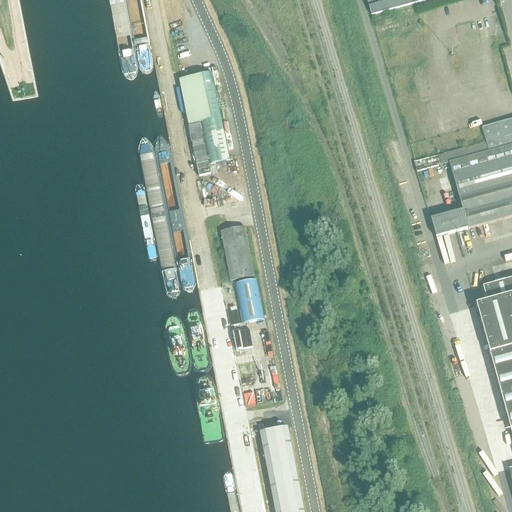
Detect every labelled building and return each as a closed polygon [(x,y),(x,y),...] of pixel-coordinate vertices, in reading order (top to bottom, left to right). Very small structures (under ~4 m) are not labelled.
[(366,0),(371,16),(430,0),(366,0)] [(188,127),(199,178),(211,175),(209,166),(230,161),(212,74),(179,81),(189,127),(188,127)] [(221,259),(226,258),(231,282),(254,277),(245,228),(221,232),(221,234),(216,235),(221,259)] [(511,279),(483,287),(487,302),(477,305),(511,434),(511,468),(508,469),(511,482),(511,279)] [(235,285),(242,325),(264,321),(256,281),(235,285)] [(249,330),(233,333),(236,351),(253,348),(249,330)] [(260,434),(275,511),(303,511),(288,429),(260,434)]
